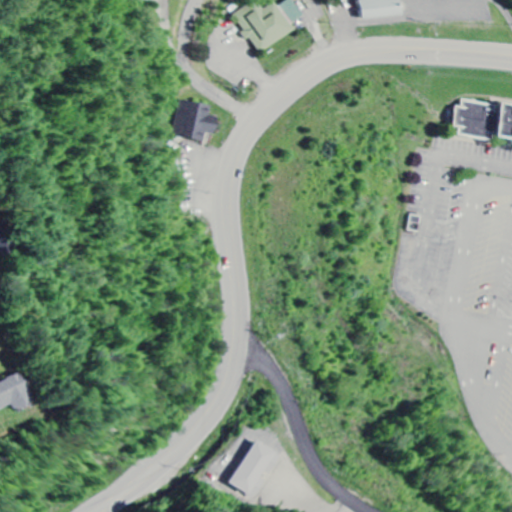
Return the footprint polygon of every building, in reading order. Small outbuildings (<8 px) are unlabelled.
[(234,16),(257,55),(295,32),(290,25),(303,17),(293,0),(290,0),(279,7),(276,3),(263,11),(258,1),(234,16)] [(402,0),(382,0),(362,2),(364,21),(404,17),(402,0)] [(454,131),(456,124),(450,123),(454,102),(460,103),(461,96),(498,102),(498,98),(511,100),(511,136),(490,132),(489,137),(454,131)] [(176,139),(205,143),(206,135),(217,136),(219,119),(210,118),(212,107),(181,103),(176,139)] [(0,410),(14,404),(17,412),(35,404),(21,374),(0,383),(0,410)] [(251,496),(276,453),(256,441),(231,484),(251,496)]
